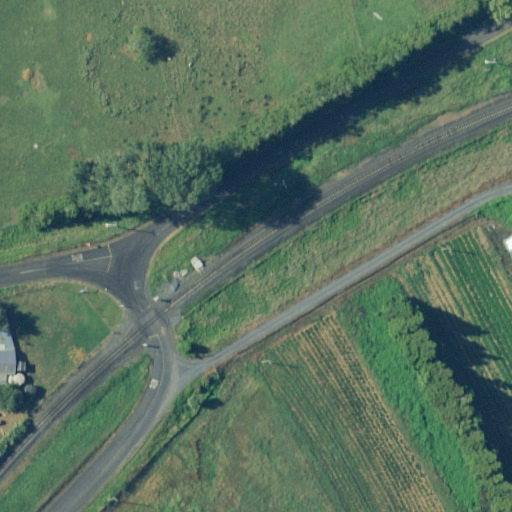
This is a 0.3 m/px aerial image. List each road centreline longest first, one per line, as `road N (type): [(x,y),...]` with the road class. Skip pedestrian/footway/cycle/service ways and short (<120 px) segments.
road 1 (unclassified): [(129,275),(146,241),(196,204),(511,26)]
road 2 (unclassified): [(129,275),(160,342),(162,374),(131,434),(61,511)]
road 3 (unclassified): [(0,277),(69,266),(129,275)]
